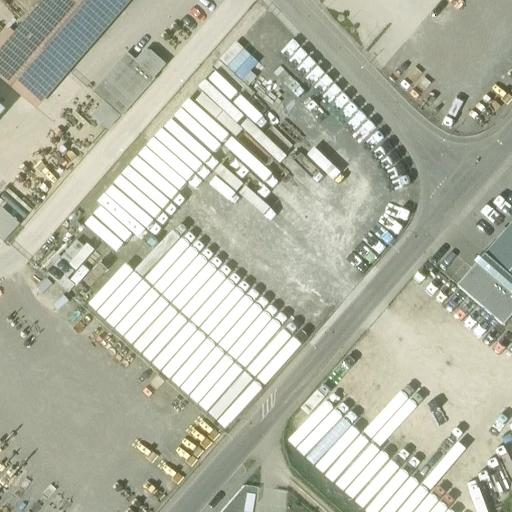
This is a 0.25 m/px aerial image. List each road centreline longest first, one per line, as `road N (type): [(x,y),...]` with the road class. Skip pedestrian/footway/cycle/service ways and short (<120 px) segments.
road 1 (residential): [(185,511),(456,190)]
road 2 (residential): [(456,190),(283,0)]
